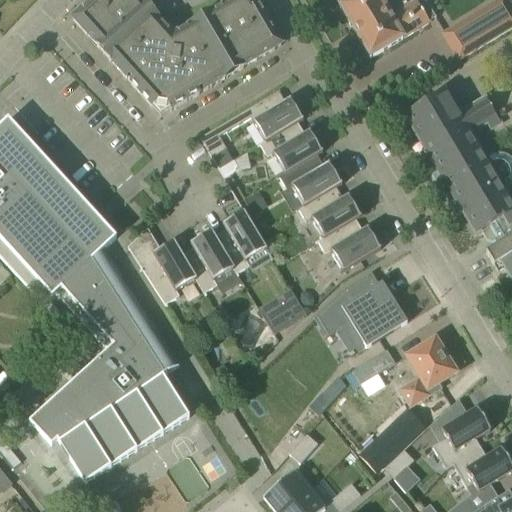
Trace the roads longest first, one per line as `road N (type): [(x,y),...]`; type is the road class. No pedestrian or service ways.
road 1 (tertiary): [(511,391),(307,54)]
road 2 (residential): [(36,23),(146,143),(307,54)]
